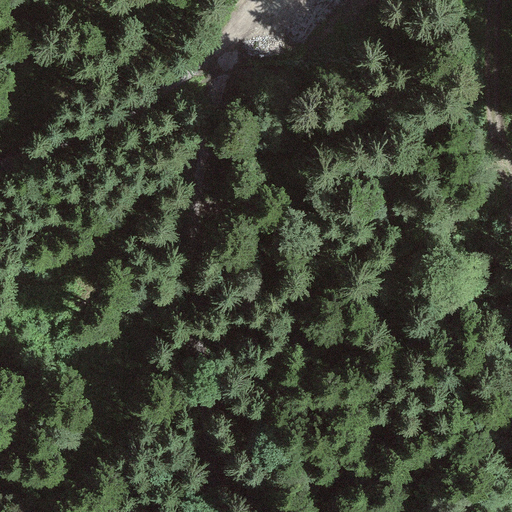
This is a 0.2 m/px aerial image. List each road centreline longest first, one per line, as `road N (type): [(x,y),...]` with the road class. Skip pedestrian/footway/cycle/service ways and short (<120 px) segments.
road 1 (track): [(271,0),(181,74),(91,127),(0,165)]
road 2 (track): [(500,0),(493,107),(511,175)]
